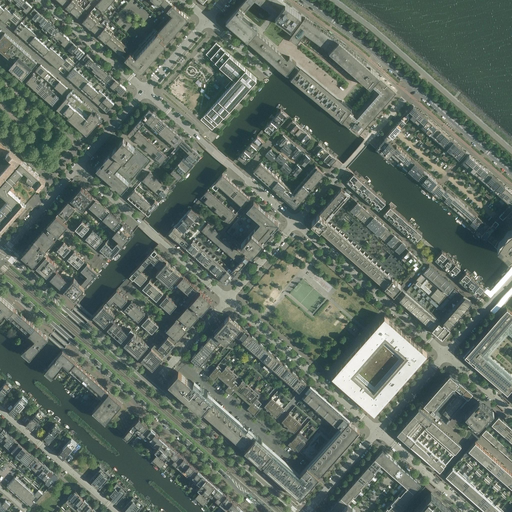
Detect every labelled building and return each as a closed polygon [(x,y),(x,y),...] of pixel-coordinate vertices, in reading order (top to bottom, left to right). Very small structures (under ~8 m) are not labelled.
[(32,7),(25,0),(20,6),(27,13),(32,7)] [(77,3),(78,1),(77,0),(58,0),(78,17),(84,9),(77,3)] [(110,4),(105,0),(101,0),(100,2),(107,8),(110,4)] [(173,5),(167,0),(149,0),(157,7),(158,5),(166,12),(167,11),(173,5)] [(254,27),(251,25),(251,26),(248,23),(248,22),(246,20),(246,21),(243,18),(241,16),(252,3),(254,0),(259,0),(259,1),(261,3),(262,1),(265,4),(264,5),(266,7),(267,5),(271,8),(270,9),(272,11),(273,9),(277,12),(276,13),(277,15),(277,16),(286,3),(280,0),(244,0),(226,21),(248,41),(257,30),(253,28),(254,27)] [(107,8),(100,2),(96,6),(104,12),(107,8)] [(282,20),(291,8),(286,3),(277,16),(282,20)] [(166,44),(189,19),(173,5),(167,11),(173,15),(158,32),(157,30),(154,33),(166,44)] [(0,17),(2,19),(9,11),(6,8),(4,9),(0,14),(0,17)] [(43,16),(34,8),(24,19),(26,20),(30,15),(38,22),(39,21),(43,16)] [(287,23),(296,11),(291,8),(282,20),(287,23)] [(9,18),(13,14),(9,11),(2,19),(5,23),(9,18)] [(17,25),(23,17),(16,11),(13,14),(9,18),(15,23),(17,25)] [(293,27),(301,15),(296,11),(287,23),(293,27)] [(113,34),(114,33),(106,25),(105,27),(97,21),(99,19),(91,12),(83,21),(121,55),(128,48),(113,34)] [(50,22),(43,16),(39,21),(42,24),(42,25),(45,28),(50,22)] [(305,33),(312,23),(305,17),(289,39),(297,44),(305,34),(305,33)] [(18,34),(26,25),(22,22),(14,30),(18,34)] [(47,32),(53,25),(50,22),(45,28),(44,29),(47,32)] [(308,36),(316,26),(312,23),(305,33),(305,34),(308,36)] [(22,38),(30,29),(26,25),(18,34),(22,38)] [(51,35),(57,28),(53,25),(47,32),(51,35)] [(312,39),(319,28),(316,26),(308,36),(312,39)] [(54,38),(60,31),(57,28),(51,35),(54,38)] [(315,41),(323,31),(319,28),(312,39),(315,41)] [(26,41),(34,33),(30,29),(22,38),(26,41)] [(24,50),(5,33),(1,30),(0,31),(0,58),(10,66),(24,50)] [(269,43),(256,32),(257,30),(248,41),(261,52),(269,43)] [(58,41),(59,40),(64,34),(60,31),(54,38),(58,41)] [(319,44),(327,34),(323,31),(315,41),(319,44)] [(31,45),(36,38),(38,36),(34,33),(26,41),(31,45)] [(166,44),(154,33),(149,39),(150,41),(161,50),(166,44)] [(71,40),(64,34),(59,40),(66,46),(67,44),(71,40)] [(323,47),(330,36),(327,34),(319,44),(323,47)] [(326,49),(334,39),(330,36),(323,47),(326,49)] [(34,48),(40,41),(36,38),(31,45),(34,48)] [(161,50),(150,41),(149,39),(144,45),(146,46),(156,55),(161,50)] [(263,76),(221,39),(211,51),(239,75),(231,84),(234,86),(206,117),(218,127),(263,76)] [(330,52),(338,41),(334,39),(326,49),(330,52)] [(78,47),(71,40),(67,44),(71,48),(69,50),(73,52),(78,47)] [(37,51),(43,44),(40,41),(34,48),(37,51)] [(334,55),(341,44),(338,41),(330,52),(334,55)] [(287,59),(281,53),(269,43),(261,52),(278,67),(286,74),(291,68),(296,63),(289,57),(287,59)] [(41,54),(47,47),(43,44),(37,51),(41,54)] [(340,54),(345,47),(341,44),(334,55),(336,57),(339,53),(340,54)] [(156,55),(146,46),(144,45),(139,51),(151,61),(156,55)] [(44,57),(50,50),(47,47),(41,54),(44,57)] [(85,53),(78,47),(73,52),(80,59),(83,55),(85,53)] [(341,60),(349,49),(345,47),(340,54),(341,54),(338,58),(341,60)] [(48,60),(55,52),(51,49),(50,50),(44,57),(48,60)] [(344,62),(353,52),(349,49),(341,60),(344,62)] [(23,78),(35,64),(37,62),(24,50),(10,66),(23,78)] [(132,64),(140,55),(149,64),(151,61),(139,51),(135,56),(130,52),(125,58),(132,64)] [(51,63),(59,55),(55,52),(48,60),(51,63)] [(348,65),(356,56),(353,52),(344,62),(348,65)] [(89,66),(94,60),(86,54),(77,64),(81,68),(85,63),(89,66)] [(55,66),(62,58),(59,55),(51,63),(55,66)] [(62,64),(68,58),(65,55),(62,58),(55,66),(58,69),(62,64)] [(141,72),(149,64),(140,55),(132,64),(141,72)] [(351,68),(359,58),(356,56),(348,65),(351,68)] [(69,71),(75,64),(68,58),(62,64),(69,71)] [(354,71),(363,61),(359,58),(351,68),(354,71)] [(94,60),(89,66),(96,73),(101,67),(94,60)] [(358,74),(366,65),(363,61),(354,71),(358,74)] [(68,88),(41,65),(36,71),(62,94),(68,88)] [(380,76),(366,65),(358,74),(361,77),(372,86),(380,76)] [(99,77),(105,70),(101,67),(96,73),(95,74),(99,77)] [(70,80),(78,71),(74,68),(67,76),(70,80)] [(342,120),(350,111),(310,78),(299,68),(291,78),(302,87),(332,112),(342,120)] [(102,80),(108,73),(105,70),(99,77),(102,80)] [(74,83),(82,74),(78,71),(70,80),(74,83)] [(106,84),(108,81),(112,77),(108,73),(102,80),(106,84)] [(60,97),(33,74),(26,81),(53,105),(60,97)] [(78,86),(85,77),(82,74),(74,83),(78,86)] [(357,120),(349,113),(350,111),(342,120),(358,134),(396,91),(380,76),(372,86),(374,84),(382,91),(357,120)] [(81,89),(88,82),(89,81),(85,77),(78,86),(81,89)] [(119,83),(112,77),(108,81),(112,84),(110,86),(114,89),(119,83)] [(85,92),(91,85),(88,82),(81,89),(85,92)] [(127,89),(119,83),(114,89),(121,95),(127,89)] [(88,95),(95,88),(91,85),(85,92),(88,95)] [(92,98),(98,91),(95,88),(88,95),(92,98)] [(95,113),(93,111),(84,103),(86,101),(84,100),(83,101),(74,93),(75,92),(73,90),(72,92),(71,91),(57,108),(87,134),(99,120),(101,121),(102,120),(101,118),(96,113),(95,113)] [(96,102),(103,93),(99,90),(98,91),(92,98),(96,102)] [(99,105),(107,96),(103,93),(96,102),(99,105)] [(103,108),(111,100),(107,96),(99,105),(103,108)] [(107,112),(114,103),(111,100),(103,108),(107,112)] [(411,116),(417,109),(413,106),(407,113),(411,116)] [(149,123),(156,115),(149,109),(127,134),(131,137),(133,134),(135,136),(139,132),(137,130),(146,120),(149,123)] [(414,120),(421,112),(417,109),(411,116),(410,117),(411,117),(414,120)] [(281,110),(277,113),(285,120),(288,116),(281,110)] [(418,123),(424,115),(421,112),(414,120),(418,123)] [(285,120),(277,113),(274,117),(282,124),(285,120)] [(406,122),(411,117),(410,117),(411,116),(407,113),(402,119),(406,122)] [(150,129),(160,118),(156,115),(149,123),(146,125),(150,129)] [(421,126),(428,119),(424,115),(418,123),(421,126)] [(282,124),(274,117),(271,121),(279,127),(282,124)] [(154,132),(163,121),(160,118),(150,129),(154,132)] [(404,125),(406,123),(406,122),(402,119),(393,129),(385,138),(389,141),(389,142),(397,132),(402,127),(404,125)] [(425,130),(432,122),(428,119),(421,126),(425,130)] [(290,131),(296,123),(293,120),(286,127),(290,131)] [(157,135),(166,124),(163,121),(154,132),(157,135)] [(279,127),(271,121),(268,124),(275,131),(279,127)] [(430,134),(436,126),(432,122),(425,130),(430,134)] [(293,134),(300,126),(296,123),(290,131),(293,134)] [(160,138),(170,127),(166,124),(157,135),(160,138)] [(275,131),(268,124),(264,128),(272,134),(275,131)] [(297,137),(304,130),(300,126),(293,134),(297,137)] [(434,138),(441,130),(436,126),(430,134),(434,138)] [(164,141),(173,130),(170,127),(160,138),(164,141)] [(167,144),(176,133),(173,130),(164,141),(167,144)] [(301,140),(307,133),(304,130),(297,137),(301,140)] [(438,141),(445,134),(441,130),(434,138),(438,141)] [(144,136),(139,132),(135,136),(137,137),(134,140),(138,143),(144,136)] [(171,147),(180,136),(176,133),(167,144),(171,147)] [(304,144),(309,138),(311,136),(307,133),(301,140),(304,144)] [(443,145),(449,137),(445,134),(438,141),(443,145)] [(265,142),(260,138),(257,135),(254,139),(262,146),(265,142)] [(282,146),(288,140),(288,139),(283,135),(277,142),(282,146)] [(145,145),(149,140),(144,136),(138,143),(141,146),(143,143),(145,145)] [(176,147),(179,144),(183,139),(180,136),(171,147),(174,150),(176,147)] [(447,149),(453,141),(449,137),(443,145),(446,148),(447,149)] [(122,192),(149,161),(123,138),(96,169),(122,192)] [(380,152),(389,142),(389,141),(385,138),(376,148),(380,152)] [(201,155),(196,150),(183,139),(179,144),(188,152),(189,151),(198,159),(201,155)] [(262,146),(254,139),(251,143),(258,149),(262,146)] [(148,152),(154,145),(149,140),(145,145),(147,146),(144,149),(148,152)] [(0,233),(46,181),(0,141),(0,233)] [(451,152),(457,144),(453,141),(447,149),(446,148),(445,150),(449,154),(451,152)] [(383,155),(392,145),(389,142),(380,152),(383,155)] [(258,149),(251,143),(248,146),(255,153),(258,149)] [(316,153),(322,146),(318,143),(312,150),(316,153)] [(291,150),(285,144),(281,149),(287,155),(291,150)] [(455,156),(461,148),(457,145),(457,144),(451,152),(455,156)] [(159,149),(154,145),(148,152),(151,155),(154,152),(155,154),(159,149)] [(390,155),(396,148),(395,148),(392,145),(383,155),(387,158),(388,158),(390,155)] [(255,153),(248,146),(244,150),(252,156),(255,153)] [(319,157),(326,149),(322,146),(316,153),(319,157)] [(395,158),(401,151),(397,146),(395,148),(396,148),(390,155),(395,158)] [(295,157),(300,152),(301,151),(296,147),(290,153),(295,157)] [(459,160),(466,152),(461,148),(455,156),(459,160)] [(164,154),(159,149),(155,154),(157,155),(155,158),(158,161),(164,154)] [(323,160),(329,152),(326,149),(319,157),(323,160)] [(252,156),(244,150),(241,153),(249,160),(252,156)] [(276,156),(270,150),(266,155),(272,161),(276,156)] [(189,151),(188,152),(185,155),(194,163),(198,159),(189,151)] [(399,162),(406,155),(401,151),(395,158),(399,162)] [(326,163),(333,155),(329,152),(323,160),(326,163)] [(249,160),(241,153),(238,157),(245,164),(249,160)] [(168,157),(164,154),(158,161),(161,164),(168,157)] [(286,160),(280,154),(276,159),(282,164),(286,160)] [(194,163),(185,155),(181,160),(190,167),(194,163)] [(304,166),(310,159),(305,155),(300,161),(304,166)] [(330,166),(336,159),(337,159),(333,155),(326,163),(330,166)] [(404,166),(410,159),(406,155),(399,162),(404,166)] [(468,157),(461,165),(465,168),(473,158),(470,155),(469,155),(468,157)] [(473,158),(465,168),(469,171),(477,162),(473,159),(473,158)] [(408,170),(415,163),(410,159),(404,166),(408,170)] [(190,167),(181,160),(178,164),(187,171),(190,167)] [(294,207),(324,173),(321,170),(320,169),(316,166),(293,191),(290,189),(290,188),(261,162),(253,171),(294,206),(294,207)] [(477,162),(469,171),(472,174),(474,172),(481,165),(477,162)] [(291,169),(285,163),(281,168),(287,174),(291,169)] [(413,174),(419,166),(415,163),(408,170),(413,174)] [(187,171),(178,164),(174,168),(183,176),(187,171)] [(296,175),(302,169),(297,165),(291,171),(296,175)] [(481,165),(474,172),(477,176),(484,168),(481,165)] [(417,178),(424,170),(419,166),(413,174),(417,178)] [(183,176),(174,168),(171,172),(180,180),(183,176)] [(477,176),(476,177),(480,181),(481,179),(488,171),(484,168),(477,176)] [(421,182),(428,174),(424,170),(417,178),(421,182)] [(488,171),(481,179),(485,183),(492,175),(488,171)] [(145,188),(153,179),(151,178),(153,175),(149,172),(142,180),(146,183),(143,186),(145,188)] [(351,186),(358,178),(354,173),(346,182),(351,186)] [(219,185),(227,177),(223,174),(212,185),(216,189),(219,185)] [(426,186),(432,178),(428,174),(421,182),(426,186)] [(492,175),(485,183),(490,186),(496,179),(492,175)] [(223,188),(230,180),(227,177),(219,185),(223,188)] [(153,189),(160,181),(156,178),(154,180),(153,179),(145,188),(147,189),(149,187),(153,189)] [(356,190),(363,182),(358,178),(351,186),(356,190)] [(430,189),(437,182),(432,178),(426,186),(430,189)] [(496,179),(490,186),(494,190),(501,182),(496,179)] [(226,191),(233,183),(230,180),(223,188),(226,191)] [(161,186),(163,184),(160,181),(153,189),(156,192),(154,195),(155,196),(163,188),(161,186)] [(360,194),(367,186),(363,182),(356,190),(360,194)] [(441,185),(437,182),(430,189),(434,193),(441,185)] [(501,182),(494,190),(498,194),(505,186),(501,182)] [(229,194),(237,186),(233,183),(226,191),(229,194)] [(439,196),(445,189),(441,185),(434,193),(439,197),(440,196),(439,196)] [(86,203),(93,196),(81,186),(81,187),(71,198),(69,200),(69,201),(65,205),(73,211),(76,207),(80,211),(86,204),(86,203)] [(233,197),(240,189),(237,186),(229,194),(233,197)] [(365,198),(372,190),(367,186),(360,194),(365,198)] [(505,186),(498,194),(502,197),(509,190),(505,186)] [(163,199),(170,190),(167,187),(165,189),(163,188),(155,196),(157,198),(159,196),(163,199)] [(328,220),(341,204),(349,195),(341,188),(311,222),(320,229),(327,221),(328,220)] [(444,200),(451,192),(446,188),(445,189),(439,196),(440,196),(444,200)] [(131,200),(138,192),(135,189),(128,197),(131,200)] [(236,200),(243,192),(240,189),(233,197),(236,200)] [(208,205),(215,196),(217,194),(216,192),(213,195),(208,190),(200,198),(201,198),(204,195),(208,198),(204,202),(208,205)] [(369,202),(376,193),(372,190),(365,198),(369,202)] [(502,197),(501,199),(505,203),(511,194),(511,192),(509,190),(502,197)] [(135,203),(142,195),(138,192),(131,200),(135,203)] [(240,203),(247,195),(243,192),(236,200),(240,203)] [(448,204),(455,196),(451,192),(444,200),(448,204)] [(374,206),(381,197),(376,193),(369,202),(374,206)] [(138,206),(145,198),(142,195),(135,203),(138,206)] [(243,206),(248,200),(250,198),(247,195),(240,203),(243,206)] [(90,206),(96,199),(93,196),(86,203),(86,204),(90,206)] [(215,207),(222,198),(221,197),(218,199),(215,196),(208,205),(211,208),(213,205),(215,207)] [(453,208),(459,200),(455,196),(448,204),(453,208)] [(378,210),(386,202),(381,197),(374,206),(378,210)] [(141,209),(148,201),(145,198),(138,206),(141,209)] [(218,213),(225,205),(222,202),(224,200),(222,198),(215,207),(216,208),(215,210),(218,213)] [(93,209),(99,202),(96,199),(90,206),(93,209)] [(148,215),(159,203),(155,200),(154,201),(152,204),(145,212),(148,215)] [(457,212),(464,204),(459,200),(453,208),(457,212)] [(145,212),(152,204),(148,201),(141,209),(145,212)] [(253,255),(258,249),(280,224),(254,201),(227,232),(253,255)] [(96,212),(103,205),(99,202),(93,209),(96,212)] [(354,214),(361,206),(357,202),(350,210),(354,214)] [(504,212),(499,217),(501,218),(503,220),(504,218),(511,210),(511,202),(510,204),(509,206),(505,210),(504,212)] [(461,215),(468,208),(464,204),(457,212),(461,215)] [(73,211),(65,205),(62,208),(70,214),(73,211)] [(100,215),(106,208),(103,205),(96,212),(100,215)] [(225,216),(232,207),(231,206),(228,208),(225,205),(218,213),(221,217),(223,214),(225,216)] [(358,218),(366,209),(361,206),(354,214),(358,218)] [(388,218),(395,210),(390,206),(383,214),(388,218)] [(228,223),(236,214),(232,211),(234,209),(232,207),(225,216),(226,217),(225,219),(228,223)] [(70,214),(62,208),(59,211),(67,218),(70,214)] [(103,218),(110,211),(106,208),(100,215),(103,218)] [(229,247),(231,244),(225,238),(222,241),(219,238),(221,235),(215,229),(212,232),(209,229),(211,226),(208,223),(203,219),(191,208),(169,233),(181,244),(227,284),(249,259),(245,256),(242,259),(239,256),(242,253),(235,247),(232,250),(229,247)] [(466,219),(472,212),(468,208),(461,215),(466,219)] [(362,221),(370,213),(366,209),(358,218),(362,221)] [(392,222),(399,214),(395,210),(388,218),(392,222)] [(67,218),(59,211),(56,215),(64,221),(67,218)] [(107,221),(113,214),(110,211),(103,218),(107,221)] [(470,223),(477,215),(472,212),(466,219),(470,223)] [(367,225),(374,217),(370,213),(362,221),(367,225)] [(110,224),(117,217),(113,214),(107,221),(110,224)] [(397,226),(404,218),(399,214),(392,222),(397,226)] [(57,264),(44,253),(66,227),(67,225),(56,215),(54,217),(35,239),(34,239),(32,242),(22,254),(28,259),(47,275),(54,268),(57,264)] [(474,227),(481,219),(477,215),(470,223),(474,227)] [(113,227),(120,220),(117,217),(110,224),(113,227)] [(371,228),(378,220),(374,217),(367,225),(371,228)] [(401,230),(408,222),(404,218),(397,226),(401,230)] [(478,230),(485,223),(481,219),(474,227),(478,230)] [(117,230),(123,223),(120,220),(113,227),(116,230),(117,230)] [(375,232),(382,224),(378,220),(371,228),(375,232)] [(79,232),(86,224),(82,221),(75,229),(79,232)] [(355,246),(343,235),(327,221),(320,229),(348,254),(355,246)] [(406,234),(413,226),(408,222),(401,230),(406,234)] [(111,258),(134,232),(123,223),(117,230),(116,230),(113,234),(119,240),(113,248),(107,255),(111,258)] [(483,234),(489,227),(485,223),(478,230),(482,234),(483,234)] [(82,235),(89,228),(86,224),(79,232),(82,235)] [(379,235),(386,227),(382,224),(375,232),(379,235)] [(492,232),(496,227),(493,224),(490,227),(489,227),(483,234),(482,234),(481,236),(486,240),(492,232)] [(410,238),(417,230),(413,226),(406,234),(410,238)] [(383,239),(390,231),(386,227),(379,235),(383,239)] [(89,241),(96,233),(92,230),(86,238),(89,241)] [(415,242),(422,234),(417,230),(410,238),(415,242)] [(511,254),(511,230),(504,237),(497,248),(508,258),(511,254)] [(387,242),(394,234),(390,231),(383,239),(387,242)] [(93,244),(99,236),(96,233),(89,241),(93,244)] [(391,246),(398,238),(394,234),(387,242),(391,246)] [(96,247),(103,240),(99,236),(93,244),(96,247)] [(395,250),(402,242),(398,238),(391,246),(395,250)] [(61,253),(67,245),(64,242),(57,250),(61,253)] [(104,252),(109,245),(106,242),(100,249),(104,252)] [(399,253),(405,247),(406,245),(402,242),(395,250),(399,253)] [(64,256),(71,248),(67,245),(61,253),(64,256)] [(113,248),(109,245),(104,252),(107,255),(113,248)] [(392,278),(376,264),(355,246),(348,254),(385,286),(392,278),(392,277),(392,278)] [(171,284),(174,281),(175,282),(194,298),(187,306),(199,316),(212,301),(157,252),(154,249),(155,251),(152,253),(151,252),(132,274),(130,275),(131,275),(130,276),(133,279),(134,279),(134,278),(140,271),(141,271),(150,260),(156,265),(160,268),(156,273),(167,282),(168,281),(171,284)] [(406,262),(413,254),(408,250),(401,258),(406,262)] [(71,262),(78,254),(74,251),(67,259),(71,262)] [(439,263),(446,255),(442,251),(435,259),(439,263)] [(75,265),(81,257),(78,254),(71,262),(75,265)] [(411,266),(418,258),(413,254),(406,262),(411,266)] [(444,267),(451,259),(446,255),(439,263),(444,267)] [(78,268),(85,260),(81,257),(75,265),(78,268)] [(415,270),(422,262),(418,258),(411,266),(415,270)] [(448,271),(456,263),(451,259),(444,267),(448,271)] [(97,272),(94,269),(87,263),(84,267),(95,276),(98,273),(97,272)] [(453,275),(460,267),(456,263),(448,271),(453,275)] [(428,276),(433,269),(429,265),(423,272),(428,276)] [(95,276),(84,267),(81,270),(88,277),(90,279),(91,280),(95,276)] [(50,278),(57,271),(54,268),(47,275),(50,278)] [(432,279),(437,273),(433,269),(428,276),(432,279)] [(54,281),(60,274),(57,271),(50,278),(54,281)] [(137,281),(144,274),(141,271),(140,271),(134,278),(134,279),(137,281)] [(439,304),(448,294),(448,293),(444,290),(440,286),(436,283),(432,279),(428,276),(423,272),(414,282),(420,287),(427,279),(438,288),(431,296),(439,304)] [(463,284),(470,276),(466,272),(459,280),(463,284)] [(394,294),(404,283),(404,282),(405,282),(405,281),(405,280),(405,279),(405,278),(405,277),(405,276),(404,275),(404,274),(403,274),(402,273),(396,279),(393,277),(392,278),(385,286),(394,294)] [(436,283),(441,276),(437,273),(432,279),(436,283)] [(57,284),(64,277),(60,274),(54,281),(57,284)] [(141,285),(147,277),(144,274),(137,281),(141,285)] [(440,286),(445,280),(441,276),(436,283),(440,286)] [(468,288),(475,280),(470,276),(463,284),(468,288)] [(61,287),(67,280),(64,277),(57,284),(61,287)] [(85,288),(90,282),(89,281),(90,279),(88,277),(81,284),(85,288)] [(85,288),(81,284),(74,278),(70,283),(71,283),(64,290),(74,300),(85,288)] [(64,290),(71,283),(70,283),(67,280),(61,287),(64,290)] [(146,291),(153,284),(149,280),(143,288),(146,291)] [(444,290),(449,283),(445,280),(440,286),(444,290)] [(472,292),(479,284),(475,280),(468,288),(472,292)] [(448,294),(454,287),(449,283),(444,290),(448,293),(448,294)] [(150,294),(156,287),(153,284),(146,291),(150,294)] [(477,296),(484,288),(479,284),(472,292),(477,296)] [(153,297),(160,290),(156,287),(150,294),(153,297)] [(166,353),(159,346),(155,343),(151,347),(131,329),(128,333),(111,318),(115,314),(108,308),(115,300),(121,294),(117,290),(93,316),(153,368),(166,353)] [(157,300),(163,293),(160,290),(153,297),(157,300)] [(441,321),(431,312),(407,291),(399,299),(442,336),(450,327),(442,320),(441,321)] [(118,303),(124,296),(121,294),(115,300),(118,303)] [(15,308),(0,295),(0,318),(5,313),(8,315),(8,316),(15,308)] [(163,306),(170,298),(166,295),(160,303),(163,306)] [(450,327),(471,303),(463,295),(442,320),(450,327)] [(122,306),(127,300),(124,296),(118,303),(122,306)] [(167,309),(173,302),(170,298),(163,306),(167,309)] [(128,312),(135,304),(131,301),(124,309),(128,312)] [(170,312),(177,305),(173,302),(167,309),(170,312)] [(131,315),(138,307),(135,304),(128,312),(131,315)] [(199,316),(187,306),(184,309),(196,319),(199,316)] [(135,318),(142,310),(138,307),(131,315),(135,318)] [(12,319),(19,312),(15,308),(8,316),(12,319)] [(468,351),(463,356),(467,360),(470,362),(474,366),(474,365),(479,369),(483,372),(487,376),(491,379),(495,383),(499,386),(503,390),(507,394),(511,388),(511,312),(507,308),(503,312),(499,316),(496,320),(492,324),(489,328),(485,333),(482,337),(478,341),(474,345),(474,344),(469,349),(468,351)] [(196,319),(184,309),(181,313),(193,323),(196,319)] [(138,321),(145,313),(142,310),(135,318),(138,321)] [(16,323),(23,316),(19,312),(12,319),(16,323)] [(193,323),(181,313),(178,316),(190,326),(193,323)] [(20,327),(27,319),(23,316),(16,323),(20,327)] [(143,329),(152,319),(148,316),(143,323),(142,323),(140,326),(143,329)] [(178,340),(190,326),(178,316),(166,330),(170,333),(178,340)] [(234,334),(241,326),(237,323),(238,322),(234,319),(233,320),(229,316),(218,328),(217,328),(214,331),(215,332),(214,332),(227,343),(234,334)] [(427,353),(384,316),(332,376),(374,413),(397,387),(418,364),(427,353)] [(25,330),(31,323),(27,319),(20,327),(25,330)] [(147,332),(155,322),(152,319),(143,329),(147,332)] [(152,333),(159,325),(155,322),(147,332),(150,335),(152,333)] [(33,338),(40,330),(31,323),(25,330),(33,338)] [(238,338),(246,329),(244,328),(243,328),(241,326),(234,334),(238,338)] [(242,341),(249,333),(247,331),(248,331),(246,329),(238,338),(242,341)] [(42,345),(48,338),(40,330),(33,338),(35,340),(34,341),(33,341),(22,352),(30,359),(42,345)] [(178,340),(170,333),(167,336),(175,343),(178,340)] [(246,345),(254,336),(252,335),(251,335),(249,333),(242,341),(246,345)] [(210,336),(208,337),(217,345),(221,341),(213,334),(211,336),(210,336)] [(175,343),(167,336),(164,340),(172,346),(175,343)] [(250,349),(257,340),(255,338),(256,338),(254,336),(246,345),(250,349)] [(217,345),(208,337),(207,339),(207,340),(205,342),(214,349),(217,345)] [(172,346),(164,340),(162,343),(169,350),(172,346)] [(254,352),(262,343),(260,342),(257,340),(250,349),(254,352)] [(214,349),(205,342),(204,344),(203,344),(201,346),(210,353),(214,349)] [(169,350),(162,343),(159,346),(166,353),(169,350)] [(258,356),(265,348),(263,346),(264,345),(262,343),(254,352),(258,356)] [(210,353),(201,346),(200,347),(200,348),(198,350),(206,357),(210,353)] [(262,359),(270,350),(268,349),(268,350),(265,348),(258,356),(262,359)] [(69,369),(76,362),(63,350),(56,358),(48,368),(46,369),(53,375),(63,364),(69,369)] [(206,357),(198,350),(196,352),(194,354),(203,361),(206,357)] [(266,363),(274,355),(271,353),(272,352),(270,350),(262,359),(266,363)] [(203,361),(194,354),(193,356),(191,359),(197,363),(196,364),(198,366),(199,365),(199,366),(203,361)] [(271,366),(278,358),(276,356),(276,357),(274,355),(266,363),(271,366)] [(275,370),(282,362),(279,360),(280,359),(278,358),(271,366),(275,370)] [(74,373),(80,366),(76,362),(69,369),(74,373)] [(279,374),(286,365),(285,363),(284,364),(282,362),(275,370),(279,374)] [(215,380),(227,366),(226,366),(223,370),(218,365),(209,375),(215,380)] [(283,377),(290,369),(288,367),(288,366),(286,365),(279,374),(283,377)] [(78,376),(84,369),(80,366),(74,373),(78,376)] [(223,381),(232,371),(227,366),(215,380),(218,376),(223,381)] [(82,380),(88,373),(84,369),(78,376),(82,380)] [(287,381),(294,372),(293,370),(292,371),(290,369),(283,377),(287,381)] [(295,472),(215,401),(193,383),(179,372),(178,371),(169,382),(202,411),(203,410),(205,412),(204,413),(242,447),(243,446),(246,448),(245,449),(261,464),(262,462),(265,464),(264,466),(296,494),(309,478),(314,482),(319,476),(318,475),(309,467),(310,466),(305,461),(295,472)] [(226,389),(237,376),(232,371),(223,381),(229,385),(226,389)] [(291,384),(298,376),(296,374),(294,372),(287,381),(291,384)] [(86,384),(93,377),(88,373),(82,380),(86,384)] [(446,424),(473,393),(450,373),(423,403),(446,424)] [(231,394),(243,380),(239,384),(234,380),(238,376),(237,376),(226,389),(231,394)] [(295,388),(303,379),(301,377),(300,378),(298,376),(291,384),(295,388)] [(90,388),(97,380),(93,377),(86,384),(90,388)] [(299,392),(306,383),(304,381),(303,379),(295,388),(299,392)] [(95,391),(101,384),(97,380),(90,388),(95,391)] [(240,395),(248,385),(243,380),(231,394),(235,390),(240,395)] [(1,398),(12,386),(9,383),(6,381),(4,383),(4,384),(0,388),(0,400),(2,398),(1,398)] [(99,395),(105,388),(101,384),(95,391),(99,395)] [(245,400),(254,390),(248,385),(240,395),(245,400)] [(103,398),(109,391),(105,388),(99,395),(103,398)] [(312,404),(319,395),(317,393),(318,392),(314,389),(314,390),(311,388),(303,396),(312,404)] [(247,408),(259,395),(254,390),(245,400),(250,404),(247,408)] [(109,418),(122,403),(109,391),(103,398),(93,410),(106,422),(109,418)] [(15,416),(28,400),(23,395),(9,411),(15,416)] [(255,414),(260,408),(258,407),(262,403),(256,399),(259,395),(247,408),(253,413),(255,414)] [(320,411),(328,402),(325,400),(326,399),(323,396),(322,397),(319,395),(312,404),(320,411)] [(268,410),(276,401),(271,398),(264,406),(267,408),(266,409),(268,410)] [(478,427),(492,411),(479,399),(477,400),(465,415),(473,422),(472,424),(477,428),(478,427)] [(272,413),(280,405),(276,401),(268,410),(271,412),(270,412),(272,414),(272,413)] [(328,418),(336,409),(333,407),(334,406),(331,403),(330,404),(328,402),(320,411),(328,418)] [(277,417),(278,416),(284,409),(280,405),(272,413),(275,415),(274,416),(276,418),(276,417),(277,417)] [(461,446),(419,409),(419,408),(414,414),(427,425),(424,429),(421,433),(450,458),(461,446)] [(34,426),(40,419),(44,415),(41,412),(41,411),(39,409),(39,410),(38,409),(36,412),(37,412),(26,424),(32,430),(35,427),(34,426)] [(338,424),(344,417),(342,414),(339,410),(338,411),(336,409),(328,418),(336,425),(338,424)] [(286,425),(293,417),(289,413),(282,421),(284,424),(283,424),(285,426),(286,425)] [(427,425),(414,414),(411,417),(424,429),(427,425)] [(496,428),(503,420),(498,416),(491,424),(496,428)] [(289,429),(297,420),(293,417),(286,425),(288,427),(288,428),(289,429)] [(347,420),(344,417),(338,424),(341,427),(342,426),(343,427),(344,427),(347,423),(345,422),(347,420)] [(424,429),(411,417),(408,421),(421,433),(424,429)] [(136,430),(143,421),(139,418),(123,436),(127,440),(136,430)] [(294,432),(302,424),(297,420),(289,429),(291,431),(292,430),(294,432)] [(500,431),(507,423),(503,420),(496,428),(500,431)] [(140,433),(147,425),(143,421),(136,430),(140,433)] [(347,423),(344,427),(354,436),(359,430),(349,421),(347,423)] [(421,433),(408,421),(404,424),(418,436),(421,433)] [(50,441),(57,433),(61,429),(57,426),(55,424),(54,423),(52,426),(53,426),(42,438),(48,444),(51,441),(50,441)] [(504,435),(511,427),(507,423),(500,431),(504,435)] [(418,436),(404,424),(401,428),(415,440),(418,436)] [(144,437),(152,428),(147,425),(140,433),(144,437)] [(340,452),(354,436),(344,427),(343,427),(329,443),(340,452)] [(148,441),(156,432),(152,428),(144,437),(148,440),(148,441)] [(421,433),(418,436),(415,440),(401,428),(397,433),(440,471),(450,458),(421,433)] [(486,438),(490,434),(486,430),(482,435),(486,438)] [(4,444),(11,435),(7,432),(0,440),(4,444)] [(155,465),(172,446),(156,432),(148,441),(156,447),(155,448),(155,449),(159,453),(157,455),(151,461),(155,465)] [(491,442),(494,438),(490,434),(486,438),(491,442)] [(8,447),(15,439),(11,435),(4,444),(8,447)] [(293,448),(301,439),(297,435),(291,442),(290,441),(288,444),(293,448)] [(63,459),(77,443),(71,438),(58,454),(63,459)] [(495,446),(499,442),(494,438),(491,442),(495,446)] [(12,450),(19,442),(15,439),(8,447),(12,450)] [(298,451),(305,442),(301,439),(293,448),(295,449),(296,449),(298,451)] [(16,454),(23,445),(19,442),(12,450),(16,454)] [(472,455),(480,446),(475,442),(468,450),(469,450),(468,451),(472,455)] [(499,450),(503,445),(499,442),(495,446),(499,450)] [(335,458),(340,452),(329,443),(325,448),(335,458)] [(20,457),(27,449),(23,445),(16,454),(20,457)] [(504,454),(507,449),(503,445),(499,450),(504,454)] [(168,458),(176,450),(172,446),(155,465),(160,469),(161,467),(169,459),(168,458)] [(477,458),(484,450),(480,446),(472,455),(476,459),(477,458)] [(335,458),(325,448),(320,454),(331,463),(335,458)] [(24,461),(31,452),(27,449),(20,457),(24,461)] [(173,462),(180,453),(176,450),(168,458),(169,459),(173,462)] [(327,511),(396,511),(420,485),(421,484),(382,450),(327,511)] [(481,462),(488,454),(484,450),(477,458),(481,462)] [(27,464),(35,456),(31,452),(24,461),(27,464)] [(177,465),(184,457),(180,453),(173,462),(177,465)] [(331,463),(320,454),(315,459),(326,468),(331,463)] [(486,465),(493,457),(488,454),(481,462),(486,465)] [(31,467),(38,459),(35,456),(27,464),(31,467)] [(181,469),(188,461),(184,457),(177,465),(181,469)] [(490,469),(497,461),(493,457),(486,465),(490,469)] [(35,471),(42,462),(38,459),(31,467),(35,471)] [(326,468),(315,459),(310,464),(311,465),(320,473),(321,474),(326,468)] [(183,471),(190,462),(188,461),(181,469),(183,471)] [(493,474),(501,465),(497,461),(490,469),(489,470),(493,474)] [(39,474),(46,466),(42,462),(35,471),(39,474)] [(187,475),(194,466),(190,462),(183,471),(187,475)] [(320,473),(311,465),(310,466),(309,467),(318,475),(320,473)] [(498,478),(506,469),(501,465),(493,474),(498,478)] [(43,477),(50,469),(46,466),(39,474),(43,477)] [(191,478),(198,470),(194,466),(187,475),(191,478)] [(95,485),(106,472),(101,468),(90,480),(95,485)] [(450,480),(457,472),(453,468),(446,476),(450,480)] [(47,481),(54,473),(50,469),(43,477),(46,481),(47,481)] [(502,481),(510,473),(506,469),(498,478),(502,481)] [(198,503),(215,484),(198,470),(191,478),(199,485),(198,486),(198,487),(202,490),(200,492),(194,499),(198,503)] [(454,484),(462,475),(458,471),(457,472),(450,480),(454,484)] [(100,489),(110,477),(106,472),(95,485),(100,489)] [(50,486),(58,476),(54,473),(47,481),(46,481),(45,482),(47,483),(50,486)] [(506,485),(507,484),(511,479),(511,474),(510,473),(502,481),(506,485)] [(459,488),(466,480),(467,479),(462,475),(454,484),(459,488)] [(12,489),(19,481),(15,477),(8,486),(12,489)] [(300,498),(314,482),(309,478),(296,494),(300,498)] [(463,491),(470,483),(466,480),(459,488),(463,491)] [(16,493),(23,484),(19,481),(12,489),(16,493)] [(111,499),(122,487),(117,482),(106,495),(111,499)] [(467,495),(474,487),(475,486),(471,482),(470,483),(463,491),(467,495)] [(20,496),(27,488),(23,484),(16,493),(20,496)] [(211,496),(219,487),(215,484),(198,503),(202,506),(212,496),(211,496)] [(116,503),(127,491),(122,487),(111,499),(116,503)] [(215,499),(223,491),(219,487),(211,496),(212,496),(215,499)] [(471,499),(478,491),(474,487),(467,495),(471,499)] [(24,499),(31,491),(27,488),(20,496),(24,499)] [(33,500),(37,497),(38,498),(43,493),(38,490),(35,494),(27,503),(32,506),(35,502),(33,500)] [(476,503),(483,495),(484,494),(479,490),(478,491),(471,499),(476,503)] [(35,494),(31,491),(24,499),(27,503),(35,494)] [(75,509),(84,499),(75,491),(72,494),(68,498),(69,498),(63,504),(68,509),(71,505),(75,509)] [(219,503),(227,495),(223,491),(215,499),(219,503)] [(452,511),(431,493),(414,511),(452,511)] [(223,507),(231,498),(227,495),(219,503),(223,507)] [(480,506),(487,498),(483,495),(476,503),(480,506)] [(125,511),(128,511),(138,501),(133,497),(123,509),(125,511)] [(485,510),(492,502),(492,501),(488,497),(487,498),(480,506),(485,510)] [(226,508),(233,500),(231,498),(223,507),(226,508)] [(0,510),(2,511),(3,511),(11,503),(8,501),(6,500),(6,499),(2,503),(0,501),(0,510)] [(78,511),(80,511),(89,503),(84,499),(75,509),(78,511)] [(229,511),(237,504),(233,500),(226,508),(229,511)] [(137,511),(143,505),(138,501),(128,511),(137,511)] [(486,511),(490,511),(496,506),(492,502),(485,510),(486,511)] [(88,511),(93,507),(89,503),(80,511),(88,511)]
